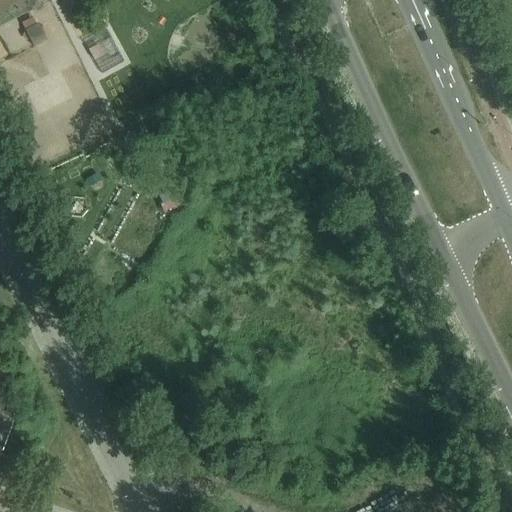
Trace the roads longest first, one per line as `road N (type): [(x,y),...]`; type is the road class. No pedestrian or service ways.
road 1 (residential): [(139,499),(0,228)]
road 2 (tertiary): [(325,0),(442,255)]
road 3 (tertiary): [(504,218),(409,0)]
road 4 (tertiary): [(442,255),(511,397)]
